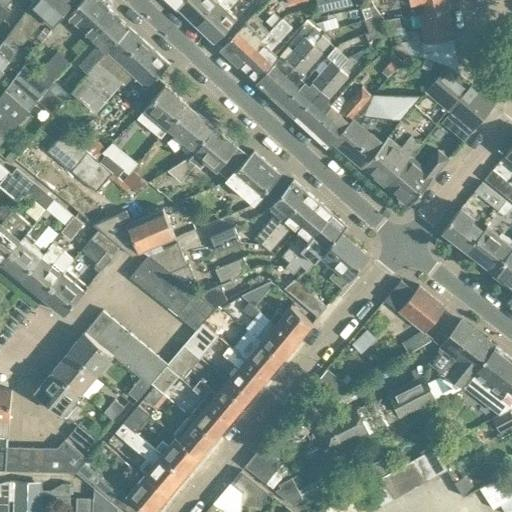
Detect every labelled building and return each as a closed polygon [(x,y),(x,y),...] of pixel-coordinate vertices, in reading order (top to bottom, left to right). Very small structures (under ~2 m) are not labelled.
[(55,24),(74,0),(33,0),(13,28),(4,40),(0,44),(0,51),(9,59),(16,50),(46,16),(55,24)] [(78,24),(86,33),(92,38),(115,13),(101,0),(80,0),(79,2),(67,14),(78,24)] [(182,0),(177,6),(196,23),(217,0),(182,0)] [(217,0),(196,23),(214,41),(236,18),(228,10),(237,0),(217,0)] [(352,6),(351,0),(338,0),(332,1),(334,10),(352,6)] [(446,0),(401,0),(402,5),(414,3),(416,15),(421,14),(421,13),(448,8),(447,4),(446,0)] [(365,20),(380,14),(374,6),(360,8),(365,20)] [(416,15),(411,16),(413,26),(423,25),(426,41),(453,36),(448,8),(421,13),(421,14),(416,15)] [(115,13),(92,38),(98,43),(80,64),(88,71),(128,25),(115,13)] [(221,47),(239,64),(269,32),(260,23),(262,21),(253,13),(221,47)] [(384,20),(380,14),(365,20),(370,31),(386,23),(384,20)] [(399,18),(384,20),(386,23),(390,29),(401,27),(399,18)] [(254,78),(257,80),(279,56),(276,54),(271,49),(277,42),(291,28),(281,19),(269,32),(239,64),(254,78)] [(391,30),(386,23),(370,31),(364,34),(371,46),(393,33),(391,30)] [(128,25),(88,71),(73,89),(97,110),(123,80),(126,82),(135,73),(149,85),(157,76),(169,63),(128,25)] [(313,28),(305,36),(315,45),(322,36),(313,28)] [(402,31),(396,36),(399,41),(407,52),(438,61),(447,64),(460,76),(453,36),(426,41),(421,42),(420,37),(407,39),(402,31)] [(279,56),(257,80),(271,93),(315,45),(305,36),(283,61),(279,56)] [(271,93),(283,105),(306,80),(301,76),(330,44),(322,36),(315,45),(271,93)] [(0,143),(38,99),(55,80),(71,61),(57,49),(36,74),(24,64),(0,95),(0,143)] [(365,50),(355,55),(361,60),(367,52),(365,50)] [(0,75),(4,71),(1,69),(9,59),(0,51),(0,75)] [(382,70),(366,90),(372,95),(373,93),(402,58),(396,53),(382,70)] [(306,80),(283,105),(296,117),(340,68),(332,61),(310,85),(306,80)] [(447,64),(435,78),(458,98),(461,94),(485,115),(494,104),(460,76),(447,64)] [(340,68),(296,117),(309,129),(331,104),(326,100),(348,76),(340,68)] [(162,134),(167,129),(187,104),(165,84),(139,114),(162,134)] [(49,86),(38,99),(53,113),(63,99),(49,86)] [(331,104),(309,129),(327,145),(332,140),(372,95),(366,90),(362,86),(347,103),(339,112),(331,104)] [(372,95),(332,140),(363,165),(383,141),(361,123),(364,115),(400,121),(421,96),(373,93),(372,95)] [(458,98),(449,109),(450,110),(473,130),(485,115),(461,94),(458,98)] [(187,104),(167,129),(184,143),(180,147),(189,155),(215,127),(187,104)] [(215,127),(189,155),(167,169),(181,181),(196,163),(201,167),(206,160),(228,178),(235,170),(236,171),(249,155),(215,127)] [(437,127),(432,133),(438,139),(444,132),(437,127)] [(89,131),(78,143),(95,157),(102,150),(105,146),(89,131)] [(65,133),(50,151),(97,192),(110,177),(114,173),(100,161),(95,157),(78,143),(65,133)] [(363,165),(386,184),(411,155),(417,148),(406,140),(400,147),(387,136),(383,141),(363,165)] [(424,166),(411,155),(386,184),(409,204),(448,158),(438,149),(424,166)] [(256,204),(281,174),(254,150),(249,155),(236,171),(235,170),(228,178),(229,178),(228,179),(256,204)] [(106,154),(100,161),(114,173),(117,176),(124,168),(106,154)] [(4,174),(26,192),(34,182),(17,169),(13,174),(7,170),(4,174)] [(132,169),(122,180),(128,185),(135,191),(148,182),(132,169)] [(511,184),(493,169),(485,178),(508,197),(511,192),(511,184)] [(114,173),(110,177),(125,189),(128,185),(122,180),(117,176),(114,173)] [(262,244),(307,191),(293,179),(269,206),(277,212),(255,237),(262,244)] [(506,200),(482,181),(474,190),(498,210),(506,200)] [(53,198),(34,182),(26,192),(45,208),(53,198)] [(320,201),(307,191),(262,244),(270,250),(291,225),(296,229),(320,201)] [(180,201),(178,205),(180,210),(184,212),(189,210),(191,205),(189,201),(184,199),(180,201)] [(511,205),(506,200),(498,210),(504,214),(511,205)] [(301,233),(282,255),(290,261),(332,212),(320,201),(296,229),(301,233)] [(0,203),(0,222),(4,217),(12,208),(6,203),(0,203)] [(467,250),(483,229),(472,220),(474,217),(461,206),(442,231),(467,250)] [(55,216),(66,225),(74,215),(63,207),(55,216)] [(12,208),(4,217),(0,222),(0,260),(1,261),(24,233),(31,224),(12,208)] [(132,255),(144,251),(176,237),(163,208),(131,221),(126,209),(93,223),(99,228),(121,246),(132,255)] [(332,212),(290,261),(298,267),(308,255),(316,261),(321,255),(342,231),(347,225),(338,217),(336,215),(332,212)] [(76,217),(74,215),(66,225),(61,230),(70,238),(83,223),(76,217)] [(493,270),(511,246),(511,243),(487,224),(483,229),(467,250),(468,251),(478,259),(493,270)] [(235,225),(210,236),(217,252),(241,241),(235,225)] [(121,246),(99,228),(90,238),(106,251),(95,264),(102,269),(121,246)] [(27,230),(1,261),(22,278),(45,250),(35,242),(38,239),(27,230)] [(370,255),(342,231),(321,255),(337,267),(330,276),(343,287),(370,255)] [(53,241),(45,250),(22,278),(42,295),(65,267),(73,258),(53,241)] [(167,270),(171,273),(186,266),(179,249),(177,243),(149,255),(158,262),(167,270)] [(511,246),(493,270),(494,271),(505,280),(507,281),(508,280),(511,282),(511,246)] [(130,276),(139,283),(158,262),(149,255),(130,276)] [(242,257),(214,269),(220,283),(230,279),(248,270),(242,257)] [(139,283),(149,291),(167,270),(158,262),(139,283)] [(188,265),(186,266),(171,273),(176,277),(183,283),(194,278),(188,265)] [(42,295),(65,314),(88,286),(65,267),(42,295)] [(149,291),(158,298),(176,277),(171,273),(167,270),(149,291)] [(158,298),(167,306),(185,285),(183,283),(176,277),(158,298)] [(285,287),(318,316),(327,305),(295,278),(285,287)] [(220,283),(218,284),(221,291),(233,286),(230,279),(220,283)] [(401,279),(385,299),(398,310),(399,309),(425,331),(445,307),(419,285),(415,290),(412,288),(403,281),(401,279)] [(197,294),(203,299),(214,308),(219,305),(226,301),(225,300),(221,291),(218,284),(197,294)] [(167,306),(176,313),(194,292),(185,285),(167,306)] [(260,287),(244,295),(250,300),(256,305),(267,293),(260,287)] [(176,313),(185,320),(203,299),(197,294),(194,292),(176,313)] [(214,308),(203,299),(185,320),(197,329),(202,322),(214,308)] [(260,309),(256,305),(250,300),(243,308),(253,317),(260,309)] [(277,309),(270,317),(297,340),(312,322),(289,303),(281,313),(277,309)] [(95,338),(113,317),(104,310),(86,330),(95,338)] [(122,325),(113,317),(95,338),(104,346),(122,325)] [(255,335),(259,339),(282,358),(297,340),(270,317),(263,325),(255,335)] [(462,319),(441,346),(459,361),(449,374),(464,384),(464,383),(465,384),(495,345),(493,343),(489,340),(488,340),(462,319)] [(202,322),(197,329),(185,344),(201,358),(216,339),(219,336),(202,322)] [(131,332),(122,325),(104,346),(113,354),(131,332)] [(113,354),(104,346),(95,338),(86,330),(69,350),(96,374),(113,354)] [(367,330),(354,343),(361,351),(374,338),(367,330)] [(140,340),(131,332),(113,354),(122,361),(140,340)] [(234,348),(239,353),(267,376),(282,358),(259,339),(255,335),(246,345),(240,340),(234,348)] [(149,347),(140,340),(122,361),(131,369),(149,347)] [(185,344),(169,364),(167,366),(178,376),(183,380),(201,358),(185,344)] [(511,358),(495,345),(465,384),(502,413),(510,408),(511,407),(511,358)] [(238,365),(226,379),(249,398),(267,376),(239,353),(234,348),(230,346),(224,354),(233,361),(238,365)] [(140,376),(158,355),(149,347),(131,369),(140,376)] [(69,350),(53,370),(83,396),(84,395),(81,392),(96,374),(69,350)] [(158,355),(140,376),(141,377),(151,385),(152,383),(167,366),(169,364),(158,355)] [(167,366),(152,383),(156,386),(164,393),(178,376),(167,366)] [(66,416),(83,396),(53,370),(35,390),(66,416)] [(326,370),(319,378),(340,394),(349,388),(326,370)] [(437,396),(426,374),(390,393),(402,415),(437,396)] [(141,377),(128,392),(137,400),(151,385),(141,377)] [(193,388),(203,397),(231,420),(249,398),(226,379),(215,392),(210,388),(200,380),(193,388)] [(156,386),(145,399),(153,405),(164,393),(156,386)] [(0,436),(8,437),(12,389),(0,387),(0,436)] [(376,393),(354,404),(356,409),(367,432),(368,433),(391,422),(378,396),(376,393)] [(189,414),(193,418),(216,437),(231,420),(203,397),(189,414)] [(103,413),(113,421),(124,408),(114,400),(103,413)] [(151,415),(148,412),(140,405),(125,423),(136,433),(151,415)] [(511,407),(510,408),(502,413),(492,418),(499,431),(509,426),(511,424),(511,407)] [(314,432),(315,432),(326,452),(367,432),(356,409),(312,430),(314,432)] [(177,435),(176,436),(200,456),(216,437),(193,418),(189,414),(181,423),(173,432),(177,435)] [(403,416),(395,420),(397,425),(405,422),(403,418),(403,416)] [(79,422),(77,425),(69,435),(88,450),(99,438),(79,422)] [(185,474),(155,449),(136,433),(125,423),(115,435),(145,460),(139,467),(144,472),(141,475),(167,496),(185,474)] [(162,440),(155,449),(185,474),(200,456),(176,436),(169,445),(162,440)] [(76,471),(85,462),(88,458),(65,439),(57,447),(70,471),(76,471)] [(253,455),(276,474),(285,463),(262,444),(253,455)] [(19,469),(20,446),(7,446),(7,453),(5,469),(19,469)] [(32,447),(20,446),(19,469),(31,470),(32,447)] [(31,470),(43,470),(44,447),(32,447),(31,470)] [(57,447),(44,447),(43,470),(70,471),(57,447)] [(434,447),(424,453),(436,475),(448,469),(434,447)] [(425,481),(436,475),(424,453),(413,459),(425,481)] [(276,474),(253,455),(245,465),(267,484),(276,474)] [(415,487),(425,481),(413,459),(402,465),(415,487)] [(121,491),(85,462),(76,471),(94,486),(94,488),(111,502),(121,491)] [(126,493),(132,498),(148,511),(153,511),(167,496),(141,475),(128,464),(120,474),(133,484),(126,493)] [(403,494),(415,487),(402,465),(391,472),(403,494)] [(268,493),(241,470),(230,482),(243,492),(241,505),(261,507),(268,493)] [(403,494),(391,472),(381,477),(393,499),(403,494)] [(479,487),(487,498),(511,483),(505,475),(504,474),(479,487)] [(466,476),(455,481),(464,495),(474,489),(466,476)] [(304,499),(297,486),(292,477),(279,484),(281,487),(276,490),(293,504),(304,499)] [(382,506),(393,499),(381,477),(370,483),(382,506)] [(0,511),(9,511),(10,500),(13,500),(14,480),(6,480),(0,482),(0,511)] [(14,480),(13,500),(14,500),(13,511),(40,511),(40,506),(42,506),(42,489),(41,489),(41,481),(14,480)] [(230,482),(219,496),(235,510),(241,511),(241,505),(243,492),(230,482)] [(487,498),(493,508),(511,496),(511,482),(511,483),(487,498)] [(52,489),(42,489),(42,506),(70,507),(70,497),(70,483),(62,483),(52,489)] [(371,511),(382,506),(370,483),(359,489),(371,511)] [(94,500),(93,511),(118,511),(118,507),(123,507),(132,498),(126,493),(122,490),(121,492),(121,491),(111,502),(94,488),(94,500)] [(357,511),(370,511),(371,511),(359,489),(348,495),(357,511)] [(357,511),(348,495),(346,496),(347,497),(337,502),(343,511),(357,511)] [(505,511),(509,511),(511,510),(511,496),(493,508),(500,504),(505,511)] [(77,497),(76,511),(93,511),(94,500),(90,497),(77,497)] [(128,511),(148,511),(132,498),(123,507),(128,511)] [(216,511),(217,505),(213,502),(205,511),(216,511)] [(343,511),(337,502),(319,511),(343,511)]
